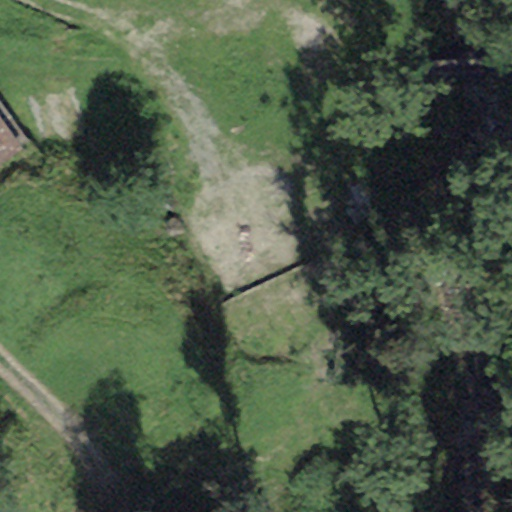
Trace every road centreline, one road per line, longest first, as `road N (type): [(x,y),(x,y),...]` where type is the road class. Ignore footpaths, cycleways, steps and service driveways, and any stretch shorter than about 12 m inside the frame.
road 1 (track): [(38,0),(122,37),(185,126)]
road 2 (track): [(0,367),(111,511)]
